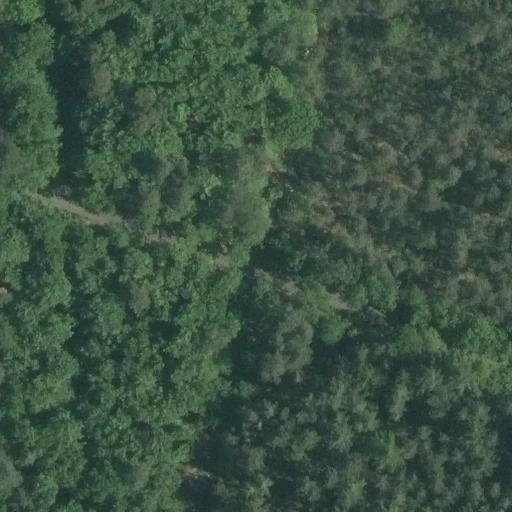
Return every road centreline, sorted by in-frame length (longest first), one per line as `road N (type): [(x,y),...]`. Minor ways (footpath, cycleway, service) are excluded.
road 1 (unclassified): [(511,366),(53,197)]
road 2 (unclassified): [(53,197),(41,0)]
